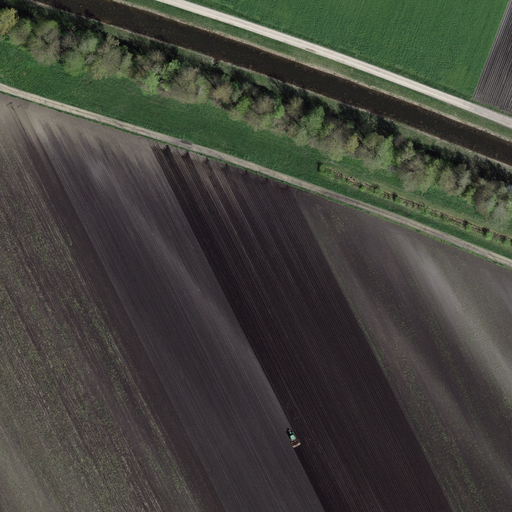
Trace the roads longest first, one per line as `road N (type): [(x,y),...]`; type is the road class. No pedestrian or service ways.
road 1 (track): [(511,269),(183,145),(0,87)]
road 2 (track): [(511,123),(167,0)]
